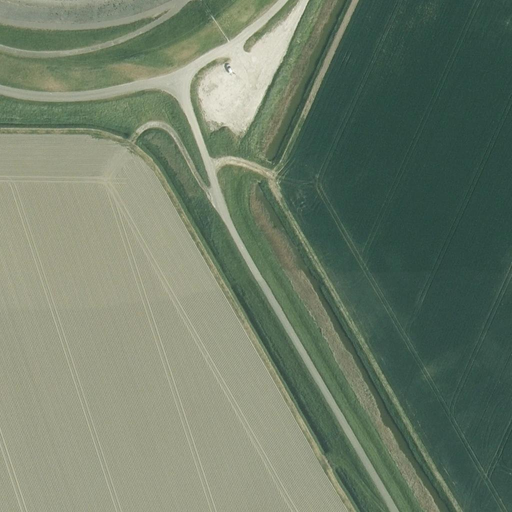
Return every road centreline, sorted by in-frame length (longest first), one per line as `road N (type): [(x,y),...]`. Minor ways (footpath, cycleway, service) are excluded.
road 1 (unclassified): [(394,511),(235,238),(178,76)]
road 2 (unclassified): [(178,76),(117,95),(0,90)]
road 3 (unclassified): [(178,76),(235,44),(287,0)]
